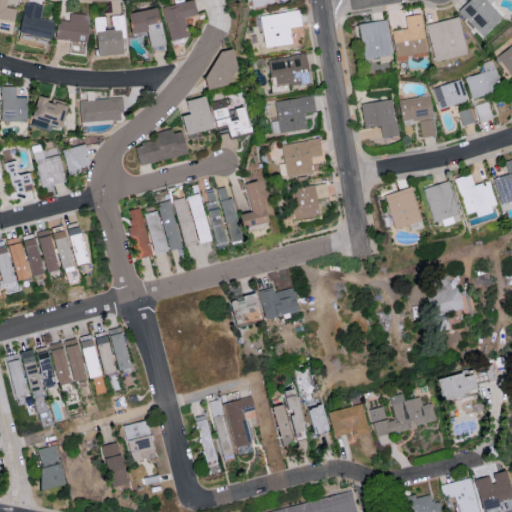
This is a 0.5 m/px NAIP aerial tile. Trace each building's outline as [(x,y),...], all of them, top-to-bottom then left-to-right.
[(0,0),(0,31),(10,34),(15,8),(5,6),(6,0),(0,0)] [(184,17),(196,15),(194,0),(163,4),(168,40),(187,37),(184,17)] [(481,36),(505,15),(491,0),(468,0),(457,10),(481,36)] [(17,31),(48,40),(53,21),(39,17),(42,5),(25,1),(17,31)] [(149,52),(164,49),(156,7),(127,13),(131,34),(146,31),(149,52)] [(266,48),(291,44),(289,27),(301,25),(298,9),(260,16),(266,48)] [(55,39),(70,41),(69,53),(84,54),(89,15),(69,12),(69,21),(57,19),(55,39)] [(421,13),(404,16),(406,28),(391,30),(396,61),(407,60),(406,57),(426,54),(421,13)] [(95,55),(123,54),(121,15),(110,15),(111,29),(105,29),(104,16),(94,17),(95,55)] [(465,50),(458,16),(446,19),(448,29),(442,30),(439,21),(426,24),(433,57),(465,50)] [(357,24),(363,59),(391,54),(385,19),(357,24)] [(511,44),(497,54),(511,77),(511,44)] [(235,83),(227,50),(209,54),(214,73),(202,76),(205,90),(235,83)] [(270,78),(275,77),(276,86),(309,81),(305,53),(267,59),(270,78)] [(471,98),(501,90),(493,59),(482,62),(484,72),(465,76),(471,98)] [(432,87),(439,109),(468,100),(461,78),(432,87)] [(15,86),(0,85),(0,121),(23,121),(23,97),(15,97),(15,86)] [(275,100),(277,120),(271,121),(272,133),(306,129),(304,113),(315,111),(313,95),(275,100)] [(400,121),(419,118),(421,136),(434,135),(429,95),(397,98),(400,121)] [(59,128),(66,106),(46,100),(47,98),(38,96),(30,124),(50,130),(51,126),(59,128)] [(185,136),(212,129),(203,96),(184,101),(188,114),(180,117),(185,136)] [(121,98),(79,100),(80,122),(121,121),(121,98)] [(381,138),(398,135),(392,98),(360,104),(364,127),(379,125),(381,138)] [(228,137),(248,133),(243,107),(227,110),(224,99),(210,102),(215,127),(225,125),(228,137)] [(492,118),(488,101),(475,105),(479,121),(492,118)] [(458,111),(462,125),(474,121),(470,107),(458,111)] [(138,165),(186,155),(181,131),(171,133),(170,129),(154,132),(155,141),(134,145),(138,165)] [(286,176),(312,172),(310,157),(321,155),(319,138),(281,143),(286,176)] [(68,176),(80,173),(78,167),(88,165),(83,144),(61,150),(68,176)] [(58,154),(42,158),(40,150),(32,152),(40,186),(64,181),(58,154)] [(491,179),(500,207),(511,204),(510,201),(511,200),(511,158),(503,161),(507,174),(491,179)] [(20,186),(30,184),(28,173),(17,174),(15,160),(6,162),(11,194),(21,192),(20,186)] [(496,208),(488,180),(472,185),(469,173),(453,178),(464,214),(474,212),(475,215),(496,208)] [(241,229),(266,223),(256,180),(243,183),(250,212),(238,214),(241,229)] [(422,189),(433,222),(440,220),(442,226),(453,222),(451,216),(459,214),(447,180),(422,189)] [(328,196),(325,182),(290,188),(295,219),(319,215),(316,198),(328,196)] [(227,186),(216,188),(227,242),(239,240),(227,186)] [(421,220),(410,186),(383,195),(394,229),(421,220)] [(224,242),(214,190),(204,192),(214,244),(224,242)] [(187,196),(196,244),(208,241),(199,194),(187,196)] [(171,200),(182,247),(194,244),(184,197),(171,200)] [(179,248),(169,200),(155,203),(157,210),(143,213),(152,254),(179,248)] [(150,255),(138,208),(127,210),(131,227),(127,228),(135,259),(150,255)] [(64,225),(74,266),(86,263),(76,222),(64,225)] [(49,228),(60,273),(72,271),(61,225),(49,228)] [(57,270),(46,229),(34,232),(44,273),(57,270)] [(20,237),(30,277),(42,274),(31,233),(20,237)] [(12,281),(25,279),(20,237),(7,238),(12,281)] [(0,246),(0,283),(11,282),(6,246),(0,246)] [(463,306),(457,286),(451,288),(447,274),(426,279),(436,317),(445,315),(444,312),(463,306)] [(263,317),(296,310),(291,286),(273,291),(272,286),(257,289),(263,317)] [(234,322),(259,317),(254,291),(240,294),(241,297),(229,299),(234,322)] [(127,368),(120,326),(108,328),(115,370),(127,368)] [(85,376),(97,375),(91,334),(79,335),(85,376)] [(101,372),(113,370),(105,334),(93,336),(101,372)] [(64,339),(70,380),(83,378),(77,337),(64,339)] [(69,381),(61,341),(49,343),(56,383),(69,381)] [(40,387),(52,385),(48,348),(36,350),(40,387)] [(11,396),(28,393),(27,392),(38,390),(32,349),(5,353),(11,396)] [(474,383),(494,378),(490,363),(470,369),(474,383)] [(436,377),(441,400),(476,392),(471,370),(436,377)] [(280,390),(290,436),(303,434),(293,387),(280,390)] [(226,401),(236,445),(250,442),(243,412),(254,410),(250,395),(226,401)] [(390,402),(393,418),(386,419),(382,405),(369,408),(375,435),(435,421),(431,402),(422,404),(420,395),(390,402)] [(231,453),(218,398),(208,400),(220,455),(231,453)] [(281,445),(291,442),(280,403),(270,405),(281,445)] [(327,429),(321,403),(306,407),(313,433),(327,429)] [(368,432),(363,403),(328,410),(332,436),(353,432),(353,435),(368,432)] [(196,415),(203,465),(213,464),(206,414),(196,415)] [(152,456),(147,420),(124,423),(129,459),(152,456)] [(101,444),(108,485),(125,482),(117,441),(101,444)] [(64,482),(54,444),(34,449),(43,487),(64,482)] [(511,497),(505,469),(490,472),(491,474),(474,478),(481,508),(497,505),(496,500),(511,497)] [(439,484),(442,497),(454,495),(457,511),(477,511),(470,477),(439,484)] [(356,511),(352,492),(258,511),(356,511)] [(406,497),(409,511),(441,511),(438,500),(431,501),(429,492),(406,497)]
